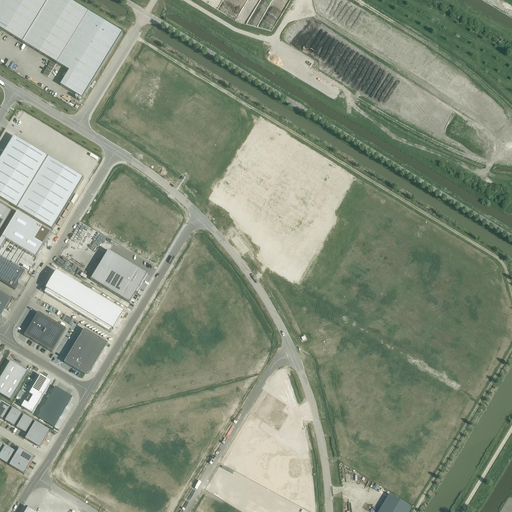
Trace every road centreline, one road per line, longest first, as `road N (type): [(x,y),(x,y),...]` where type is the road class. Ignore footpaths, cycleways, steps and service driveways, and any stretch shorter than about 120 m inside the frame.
road 1 (track): [(133,35),(497,257),(511,294)]
road 2 (unclassified): [(511,237),(145,13)]
road 3 (unclassified): [(2,337),(116,150)]
road 4 (unclassified): [(90,391),(197,213)]
road 5 (unclassified): [(184,511),(269,370),(292,353)]
road 6 (track): [(511,349),(414,511)]
road 7 (unclassified): [(292,353),(263,295),(197,213)]
road 8 (unclassified): [(331,511),(320,430),(292,353)]
road 9 (unclassified): [(77,126),(145,13)]
